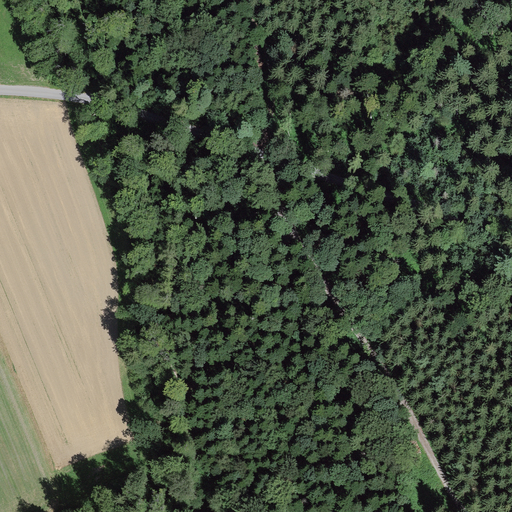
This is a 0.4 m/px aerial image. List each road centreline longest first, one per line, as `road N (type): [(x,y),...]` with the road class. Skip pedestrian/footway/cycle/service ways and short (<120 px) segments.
road 1 (track): [(274,197),(287,234),(395,397),(457,511)]
road 2 (track): [(511,254),(446,217),(256,148)]
road 3 (residential): [(256,148),(98,96),(0,90)]
road 4 (track): [(256,148),(270,90),(239,0)]
